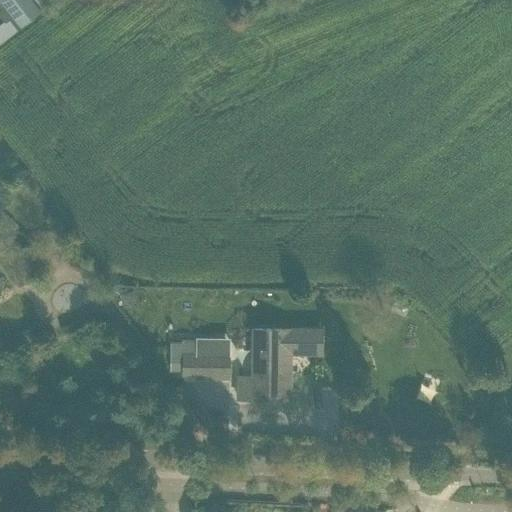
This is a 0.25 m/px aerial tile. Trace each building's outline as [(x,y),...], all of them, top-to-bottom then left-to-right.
[(0,0),(10,13),(0,21),(0,41),(20,26),(40,10),(32,0),(0,0)] [(0,180),(16,168),(7,157),(0,162),(0,180)] [(42,278),(37,259),(32,242),(7,249),(18,285),(42,278)] [(134,287),(121,290),(124,305),(132,303),(136,295),(134,287)] [(238,376),(238,394),(252,394),(252,398),(289,398),(289,377),(283,377),(283,352),(289,352),(320,353),(321,333),(321,329),(252,328),(252,377),(238,376)] [(228,353),(195,353),(195,378),(228,377),(228,353)] [(28,357),(10,371),(22,386),(40,371),(35,365),(28,357)]
